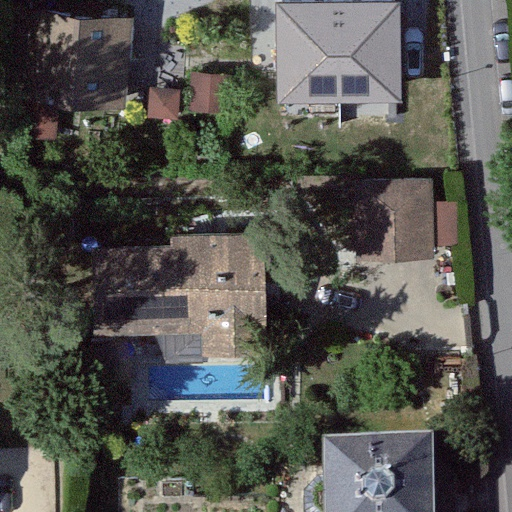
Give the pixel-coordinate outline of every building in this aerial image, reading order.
[(401,0),(294,0),(295,82),(403,81),(401,0)] [(129,110),(137,13),(21,3),(13,99),(25,100),(22,134),(59,137),(61,104),(129,110)] [(232,72),(195,70),(192,107),(229,109),(232,72)] [(176,84),(147,81),(144,111),(173,113),(176,84)] [(432,194),(432,173),(357,174),(358,253),(434,251),(434,240),(459,239),(458,193),(432,194)] [(73,237),(72,218),(56,219),(56,238),(73,237)] [(272,353),(270,232),(179,234),(179,244),(96,246),(98,331),(208,329),(208,354),(272,353)] [(439,511),(439,462),(328,463),(328,511),(439,511)]
